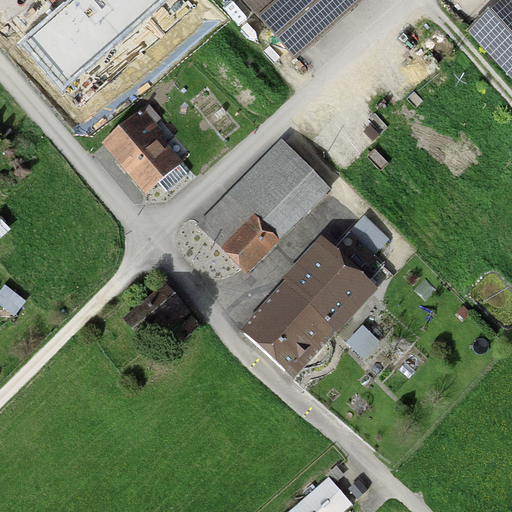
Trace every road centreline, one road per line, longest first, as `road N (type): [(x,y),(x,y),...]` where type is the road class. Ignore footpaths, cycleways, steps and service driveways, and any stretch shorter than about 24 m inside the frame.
road 1 (residential): [(0,62),(148,248),(428,0)]
road 2 (track): [(419,511),(148,248)]
road 3 (track): [(426,2),(511,93)]
